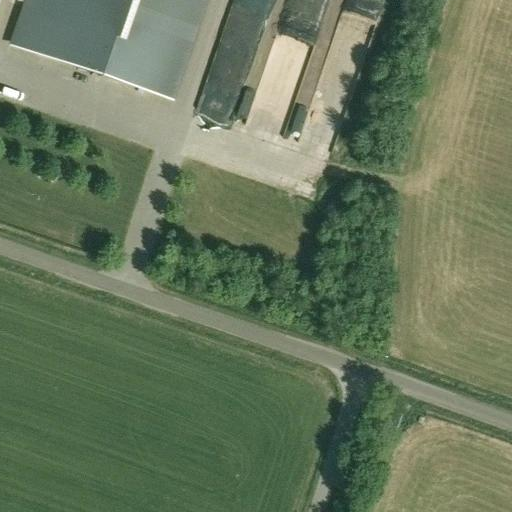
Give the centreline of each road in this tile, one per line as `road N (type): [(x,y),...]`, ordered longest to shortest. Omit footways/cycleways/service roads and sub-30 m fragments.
road 1 (unclassified): [(361,368),(0,245)]
road 2 (unknown): [(0,79),(27,74),(135,127),(161,166),(162,209),(137,292)]
road 3 (unclassified): [(511,421),(361,368)]
road 4 (unclassified): [(361,368),(316,511)]
